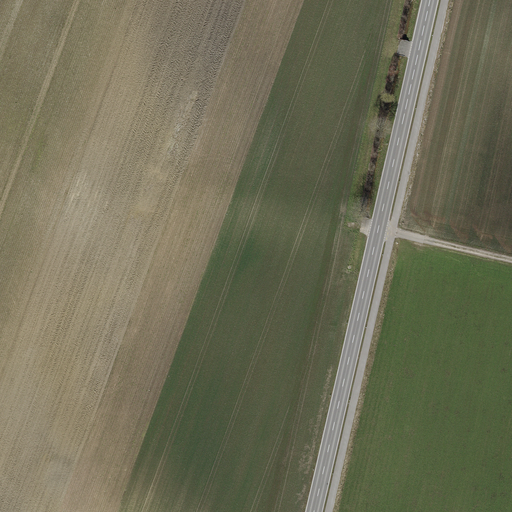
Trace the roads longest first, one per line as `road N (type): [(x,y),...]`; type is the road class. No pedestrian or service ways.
road 1 (tertiary): [(314,511),(430,0)]
road 2 (track): [(378,229),(511,260)]
